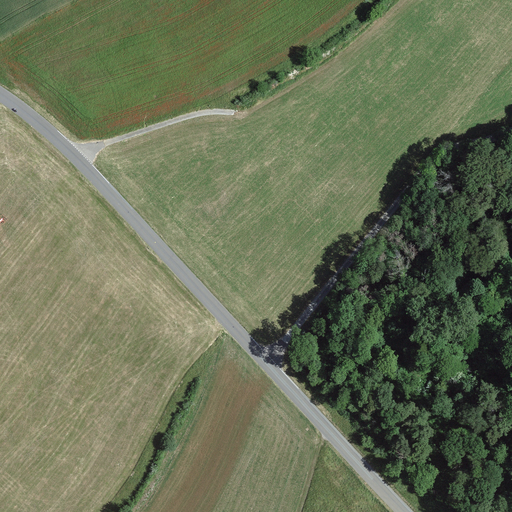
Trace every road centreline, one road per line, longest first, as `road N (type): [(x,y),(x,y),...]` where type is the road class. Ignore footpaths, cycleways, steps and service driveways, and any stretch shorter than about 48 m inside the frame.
road 1 (tertiary): [(0,95),(71,155),(407,511)]
road 2 (track): [(265,360),(431,159),(451,145),(511,133)]
road 3 (track): [(71,155),(183,118),(233,112)]
